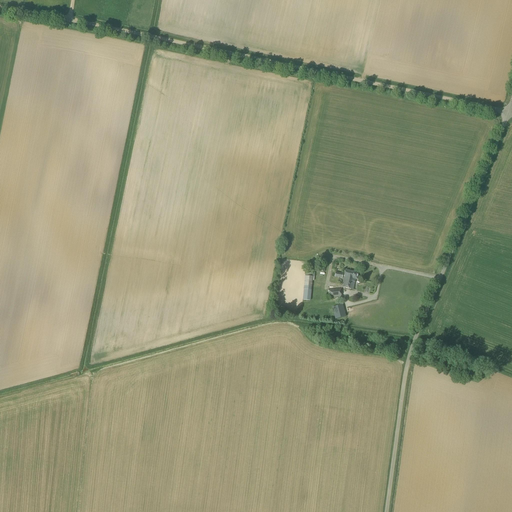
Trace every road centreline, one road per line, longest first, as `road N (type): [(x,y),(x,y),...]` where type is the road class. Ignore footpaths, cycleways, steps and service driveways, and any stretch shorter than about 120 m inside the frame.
road 1 (unclassified): [(507,110),(0,7)]
road 2 (unclassified): [(386,511),(406,367),(507,110)]
